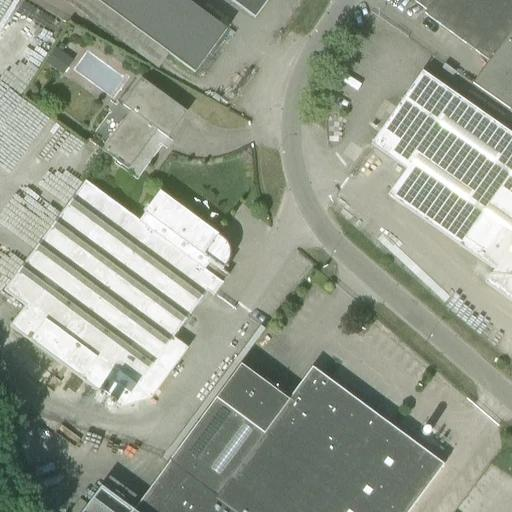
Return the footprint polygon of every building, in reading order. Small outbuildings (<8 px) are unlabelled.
[(93,0),(194,74),(226,31),(187,2),(188,0),(229,0),(255,19),(268,0),(93,0)] [(511,0),(415,0),(414,2),(426,11),(424,14),(489,63),(473,84),(511,112),(511,0)] [(44,62),(62,76),(73,62),(55,47),(44,62)] [(511,136),(421,73),(371,145),(406,170),(387,196),(494,271),(484,284),(511,303),(511,136)] [(131,112),(101,151),(116,162),(116,163),(120,166),(121,165),(127,170),(156,131),(167,139),(185,114),(141,82),(123,106),(131,112)] [(21,100),(14,110),(77,156),(85,146),(21,100)] [(72,199),(3,292),(24,308),(9,328),(119,410),(149,400),(187,350),(172,339),(204,296),(206,292),(213,297),(228,276),(222,271),(224,267),(226,269),(227,268),(225,266),(222,264),(220,262),(219,260),(218,258),(221,255),(220,251),(217,250),(218,246),(219,243),(221,239),(223,238),(222,237),(220,239),(187,214),(185,209),(180,205),(174,205),(165,198),(161,200),(157,201),(153,199),(143,214),(144,215),(138,222),(84,183),(72,199)] [(100,487),(81,511),(408,511),(442,466),(372,414),(376,408),(370,403),(365,409),(311,369),(287,402),(239,367),(132,511),(100,487)]
